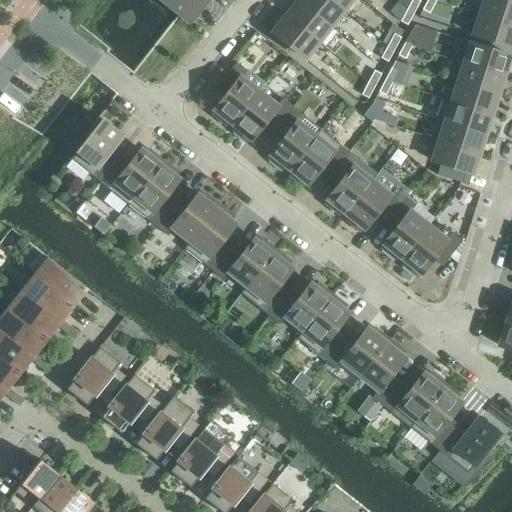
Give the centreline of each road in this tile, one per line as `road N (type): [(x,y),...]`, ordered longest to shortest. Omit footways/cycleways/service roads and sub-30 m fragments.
road 1 (residential): [(163,114),(452,340)]
road 2 (residential): [(452,340),(511,167)]
road 3 (residential): [(33,410),(166,511)]
road 4 (residential): [(49,24),(163,114)]
road 5 (residential): [(163,114),(252,0)]
road 6 (residential): [(33,410),(113,311)]
